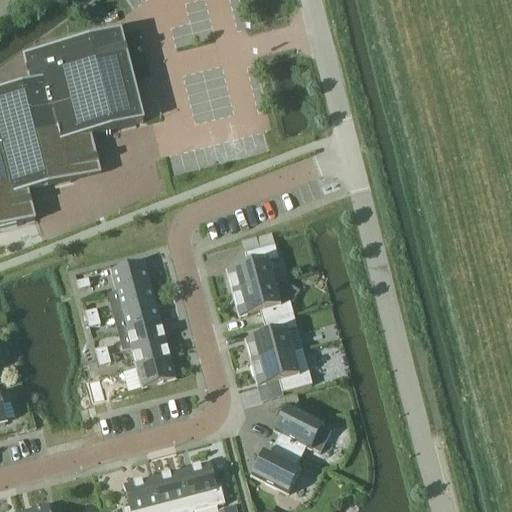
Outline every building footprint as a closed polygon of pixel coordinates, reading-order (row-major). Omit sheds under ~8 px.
[(0,232),(35,224),(28,196),(70,185),(101,177),(98,167),(91,139),(145,126),(144,121),(134,83),(122,36),(37,58),(23,61),(30,88),(0,95),(0,232)] [(274,248),(244,257),(248,269),(230,273),(232,283),(229,284),(233,297),(274,286),(268,264),(278,261),(274,248)] [(149,286),(144,266),(111,275),(116,295),(149,286)] [(76,285),(79,293),(90,290),(88,282),(76,285)] [(154,305),(149,286),(116,295),(107,297),(112,316),(154,305)] [(260,314),(263,326),(293,318),(290,305),(280,308),(274,286),(233,297),(236,310),(239,309),(242,319),(260,314)] [(159,324),(154,305),(112,316),(118,335),(159,324)] [(85,315),(87,323),(98,320),(96,312),(85,315)] [(297,331),(293,318),(263,326),(266,338),(248,343),(251,353),(248,354),(252,366),(293,355),(287,334),(297,331)] [(98,320),(87,323),(89,331),(100,328),(98,320)] [(165,343),(159,324),(118,335),(123,354),(132,352),(165,343)] [(170,362),(165,343),(132,352),(137,371),(170,362)] [(95,354),(97,362),(109,358),(106,351),(95,354)] [(299,377),(293,355),(252,366),(255,379),(258,379),(260,389),(279,384),(282,396),(312,387),(308,375),(299,377)] [(109,358),(97,362),(99,369),(111,366),(109,358)] [(175,382),(170,362),(137,371),(142,391),(175,382)] [(104,401),(102,393),(90,397),(93,405),(104,401)] [(283,430),(275,447),(301,461),(306,451),(310,453),(311,452),(320,456),(331,435),(322,430),(322,429),(287,411),(278,428),(283,430)] [(301,461),(275,447),(265,465),(261,463),(252,480),(287,498),(299,474),(295,472),(301,461)] [(207,511),(225,507),(220,488),(215,489),(209,466),(208,467),(192,471),(193,473),(181,476),(190,511),(207,511)] [(190,511),(181,476),(179,477),(169,479),(169,477),(153,481),(160,511),(190,511)] [(160,511),(153,481),(152,481),(152,484),(142,487),(141,484),(124,489),(130,511),(126,511),(160,511)]
